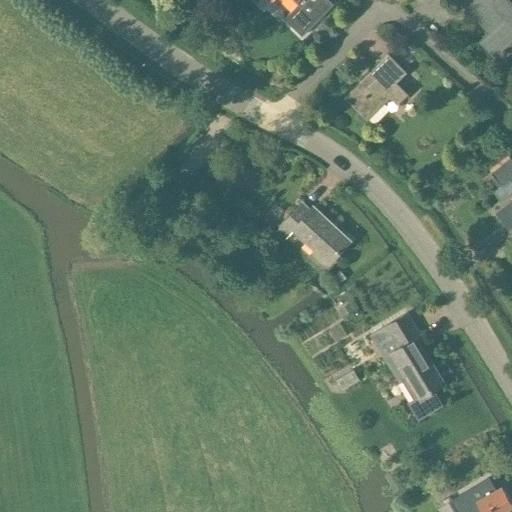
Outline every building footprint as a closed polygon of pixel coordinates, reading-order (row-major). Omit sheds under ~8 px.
[(255,0),(257,2),(258,0),(293,0),(298,4),(283,19),(301,36),(333,4),(329,0),(255,0)] [(461,0),(460,2),(488,32),(479,41),(494,58),(511,41),(511,23),(511,22),(511,2),(510,0),(461,0)] [(227,23),(226,20),(224,18),(222,17),(219,17),(216,18),(214,21),(214,23),(214,26),(216,28),(219,30),(222,30),(224,28),(226,26),(227,23)] [(397,103),(406,93),(395,81),(405,71),(388,54),(344,98),(366,119),(389,96),(397,103)] [(511,183),(511,159),(510,157),(490,172),(500,185),(508,179),(511,183)] [(212,173),(211,174),(224,184),(225,185),(233,175),(219,165),(212,173)] [(511,198),(494,212),(508,230),(511,226),(511,198)] [(280,225),(281,226),(289,234),(292,230),(328,263),(350,240),(313,206),(310,210),(301,202),(280,225)] [(338,309),(344,318),(356,311),(351,302),(338,309)] [(404,378),(416,396),(407,402),(418,420),(443,404),(433,389),(444,383),(416,338),(422,335),(407,312),(370,335),(399,382),(404,378)] [(500,511),(511,505),(511,501),(502,485),(476,500),(477,502),(467,507),(470,511),(500,511)]
